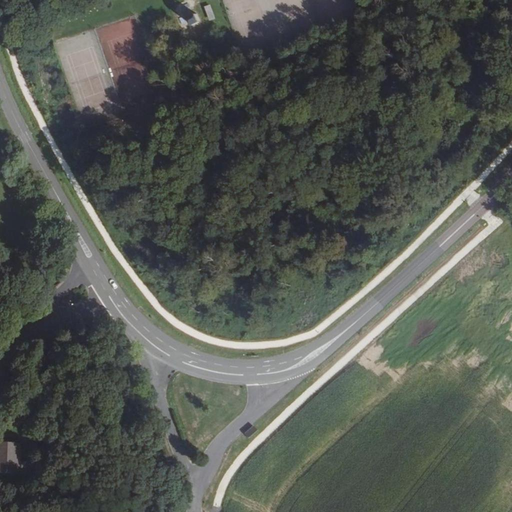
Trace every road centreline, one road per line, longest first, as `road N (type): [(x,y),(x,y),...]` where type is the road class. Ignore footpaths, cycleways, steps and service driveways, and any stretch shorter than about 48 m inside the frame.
road 1 (tertiary): [(511,175),(319,353),(274,373)]
road 2 (tertiary): [(100,285),(0,84)]
road 3 (unclassified): [(154,346),(155,391),(193,485)]
road 4 (unclassified): [(193,485),(260,403),(274,373)]
road 5 (residential): [(0,371),(100,285)]
road 6 (tertiary): [(274,373),(214,372),(154,346)]
